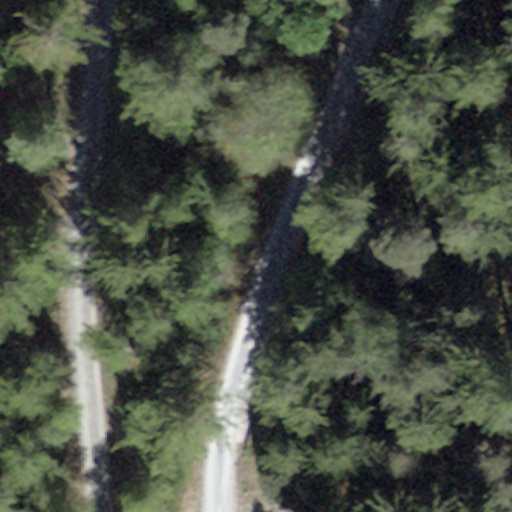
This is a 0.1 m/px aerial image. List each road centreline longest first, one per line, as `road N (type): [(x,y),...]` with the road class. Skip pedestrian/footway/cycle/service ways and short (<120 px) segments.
road 1 (track): [(219,511),(215,463),(233,340),(272,211),(360,0)]
road 2 (track): [(74,0),(66,100),(90,511)]
